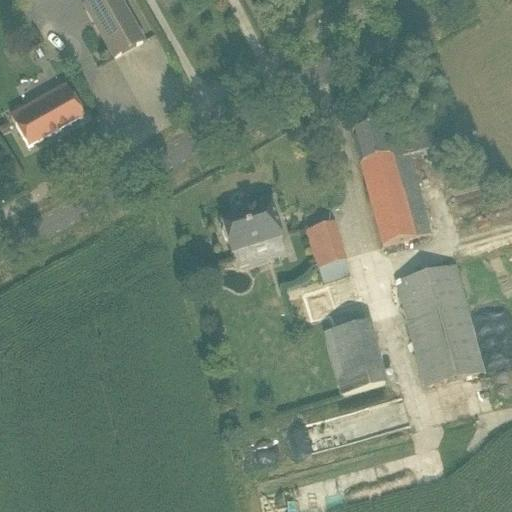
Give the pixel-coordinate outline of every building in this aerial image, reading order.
[(116,0),(99,0),(85,8),(114,60),(142,45),(116,0)] [(28,150),(82,119),(65,88),(35,105),(39,114),(15,127),(28,150)] [(351,134),(385,250),(431,237),(410,158),(436,150),(431,130),(402,139),(403,143),(387,147),(381,125),(351,134)] [(230,252),(231,256),(283,240),(271,202),(252,208),(250,211),(251,212),(220,222),(223,230),(221,232),(227,251),(230,252)] [(304,234),(316,273),(345,264),(333,225),(304,234)] [(422,391),(484,375),(455,268),(394,285),(422,391)] [(323,334),(340,398),(384,385),(368,322),(366,323),(362,305),(320,316),(324,334),(323,334)] [(220,323),(213,325),(215,335),(222,333),(220,323)] [(312,453),(338,448),(333,422),(307,426),(312,453)]
